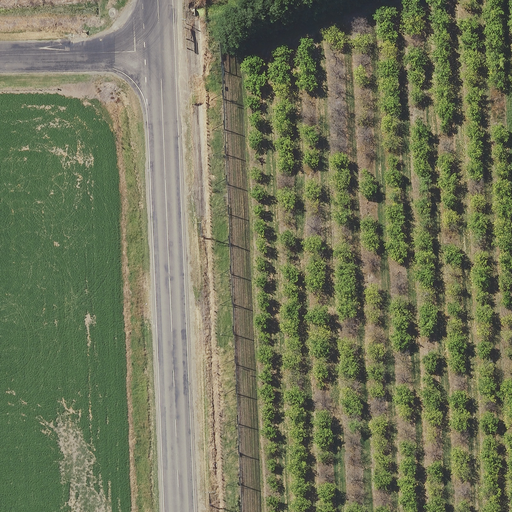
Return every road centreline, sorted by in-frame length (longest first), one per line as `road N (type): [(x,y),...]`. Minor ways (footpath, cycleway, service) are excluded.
road 1 (primary): [(180,511),(161,50)]
road 2 (unclassified): [(0,54),(161,50)]
